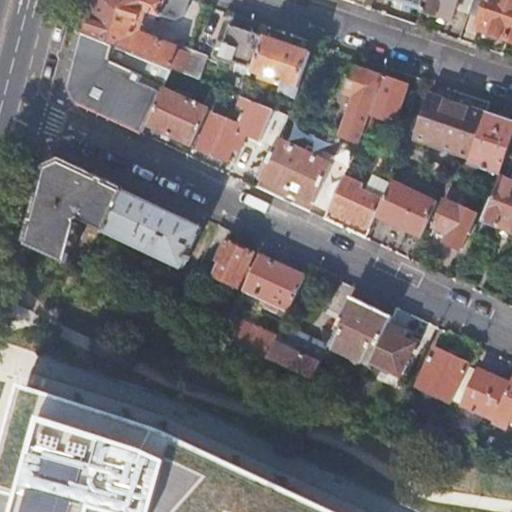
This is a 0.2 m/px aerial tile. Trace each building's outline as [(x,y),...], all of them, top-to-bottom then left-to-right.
[(173,69),(198,79),(206,55),(188,48),(186,52),(141,33),(143,16),(175,21),(183,16),(188,0),(166,0),(163,1),(159,0),(90,0),(82,32),(173,69)] [(391,0),(422,11),(425,0),(391,0)] [(457,9),(469,13),(473,0),(425,0),(422,11),(452,21),(457,9)] [(478,30),(508,40),(511,26),(511,0),(473,0),(469,13),(482,17),(478,30)] [(254,68),(265,37),(231,25),(220,57),(254,68)] [(148,125),(164,89),(173,69),(82,32),(68,88),(74,102),(144,135),(148,125)] [(299,88),(312,53),(265,37),(254,68),(252,72),(299,88)] [(340,137),(359,144),(370,114),(380,85),(383,77),(350,66),(343,85),(351,88),(353,94),(340,137)] [(380,85),(370,114),(395,123),(408,86),(390,79),(387,87),(380,85)] [(342,90),(353,94),(351,88),(343,85),(342,90)] [(193,146),(210,110),(164,89),(148,125),(193,146)] [(413,139),(471,160),(487,112),(430,92),(413,139)] [(264,142),(278,112),(256,103),(243,130),(214,117),(199,149),(228,163),(236,146),(241,149),(247,137),(264,142)] [(278,139),(289,116),(278,112),(264,142),(275,147),(278,139)] [(502,174),(509,155),(511,146),(511,121),(487,112),(471,160),(469,163),(502,174)] [(331,164),(278,139),(275,147),(261,178),(314,203),(331,164)] [(493,199),(511,206),(511,157),(509,155),(502,174),(493,199)] [(47,168),(27,246),(67,265),(76,225),(79,222),(105,231),(123,191),(84,173),(61,162),(47,168)] [(364,185),(344,176),(329,210),(370,229),(376,215),(383,199),(365,191),(364,185)] [(383,199),(390,184),(372,176),(365,191),(383,199)] [(421,236),(437,202),(391,181),(390,184),(383,199),(376,215),(421,236)] [(450,188),(434,227),(448,235),(445,242),(461,249),(476,214),(457,205),(463,193),(450,188)] [(123,191),(105,231),(181,267),(200,227),(123,191)] [(490,222),(511,231),(511,206),(493,199),(478,233),(483,236),(490,222)] [(238,287),(254,252),(227,240),(214,276),(238,287)] [(305,276),(259,255),(243,290),(266,300),(280,307),(277,312),(286,317),(305,276)] [(195,274),(189,287),(199,292),(206,279),(195,274)] [(354,288),(341,282),(326,314),(340,319),(350,297),(354,288)] [(189,287),(176,315),(187,320),(199,292),(189,287)] [(340,319),(328,345),(364,361),(372,344),(378,347),(388,326),(392,316),(376,309),(372,315),(364,311),(367,305),(350,297),(340,319)] [(280,307),(266,300),(263,306),(277,312),(280,307)] [(376,309),(367,305),(364,311),(372,315),(376,309)] [(231,316),(221,337),(265,357),(274,336),(231,316)] [(388,326),(378,347),(370,363),(400,376),(413,345),(401,340),(404,334),(388,326)] [(294,350),(275,341),(267,358),(312,379),(327,346),(301,334),(294,350)] [(372,344),(364,361),(370,364),(370,363),(378,347),(372,344)] [(468,366),(469,364),(434,348),(416,386),(451,403),(453,400),(468,366)] [(494,419),(510,383),(478,369),(468,366),(453,400),(494,419)] [(510,421),(511,422),(511,379),(510,383),(494,419),(492,423),(507,429),(510,421)] [(0,492),(23,499),(19,511),(100,511),(101,510),(106,511),(338,511),(167,431),(24,386),(0,473),(0,492)]
